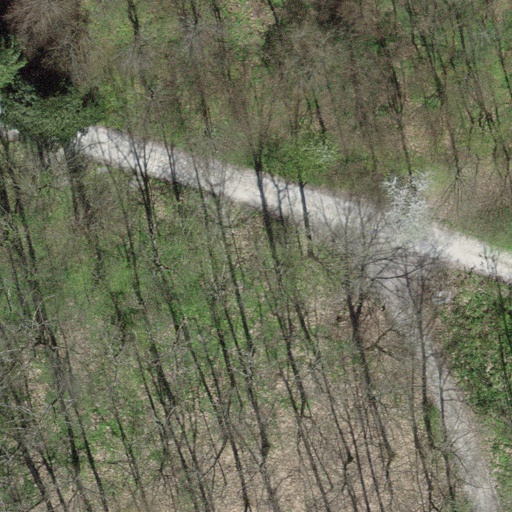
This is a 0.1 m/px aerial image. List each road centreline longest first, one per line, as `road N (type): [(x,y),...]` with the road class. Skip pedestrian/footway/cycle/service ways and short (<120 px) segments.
road 1 (unclassified): [(511,262),(421,230),(0,120)]
road 2 (track): [(391,222),(382,256),(425,327),(491,511)]
road 3 (track): [(345,210),(511,194)]
